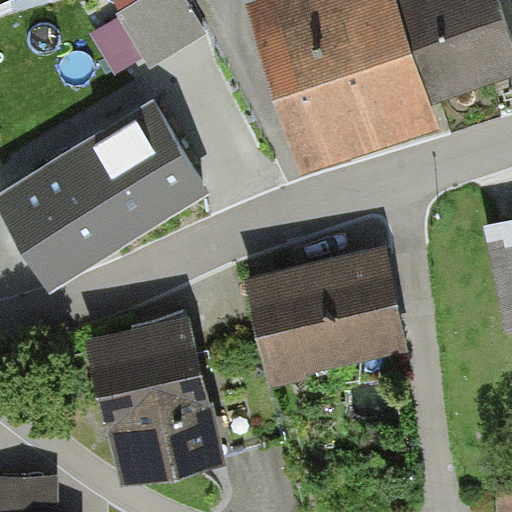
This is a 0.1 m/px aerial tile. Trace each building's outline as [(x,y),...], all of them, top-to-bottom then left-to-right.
[(204,29),(185,0),(140,0),(122,11),(153,60),(204,29)] [(468,83),(511,68),(511,15),(507,0),(312,0),(271,13),(317,158),(476,107),(468,83)] [(56,281),(202,194),(154,115),(9,202),(56,281)] [(397,243),(275,273),(301,378),(423,348),(397,243)] [(188,323),(97,345),(130,479),(221,456),(188,323)] [(75,511),(76,483),(0,480),(0,511),(75,511)]
